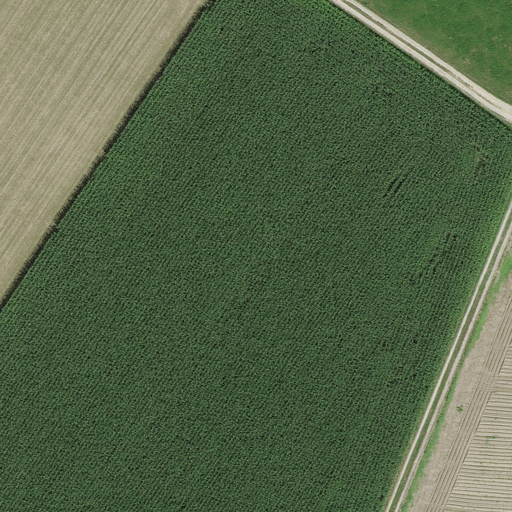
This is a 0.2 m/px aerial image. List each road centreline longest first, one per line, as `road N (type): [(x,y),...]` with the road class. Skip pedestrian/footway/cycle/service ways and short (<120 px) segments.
road 1 (track): [(511,214),(391,511)]
road 2 (track): [(511,113),(339,0)]
